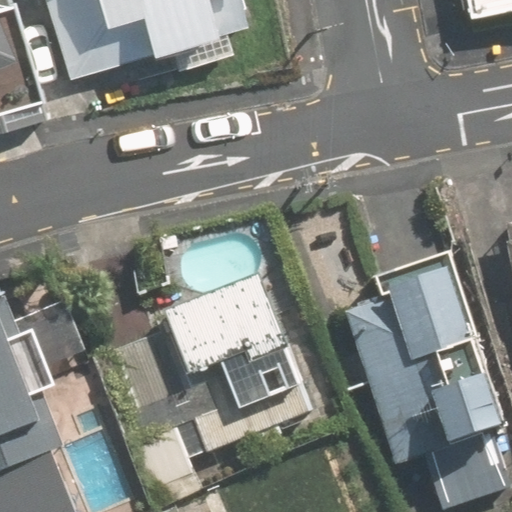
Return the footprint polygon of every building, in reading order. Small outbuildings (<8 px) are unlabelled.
[(47,0),(69,80),(162,55),(167,71),(229,54),(224,35),(236,31),(227,0),(47,0)] [(511,0),(466,0),(469,18),(511,10),(511,0)] [(0,119),(38,105),(1,7),(0,7),(0,119)] [(474,344),(448,265),(388,285),(394,300),(345,316),(398,476),(429,466),(444,511),(470,511),(511,498),(511,495),(491,433),(503,429),(486,378),(432,395),(420,361),(474,344)] [(261,279),(170,314),(193,374),(221,363),(239,409),(301,385),(261,279)] [(1,307),(0,307),(0,511),(78,511),(54,450),(69,444),(43,378),(88,360),(69,310),(25,327),(30,339),(16,345),(1,307)]
